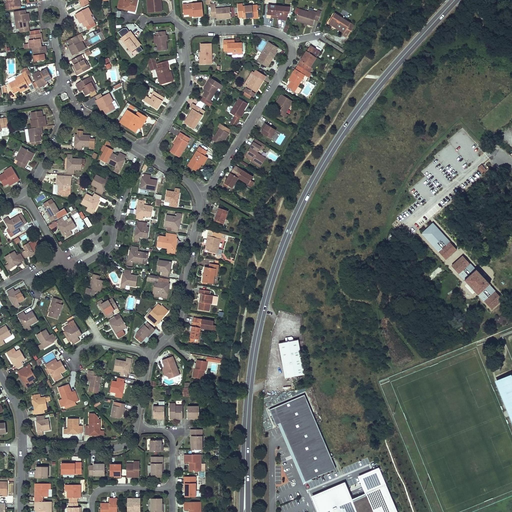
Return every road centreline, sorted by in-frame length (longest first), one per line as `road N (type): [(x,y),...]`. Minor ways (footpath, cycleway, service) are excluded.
road 1 (tertiary): [(244,493),(257,335),(290,228),(359,109),(454,0)]
road 2 (residential): [(291,42),(292,56),(211,187),(197,195)]
road 3 (residential): [(150,352),(180,315),(197,195)]
road 4 (residential): [(145,153),(185,93),(186,35)]
road 5 (residential): [(22,448),(122,446),(135,428)]
